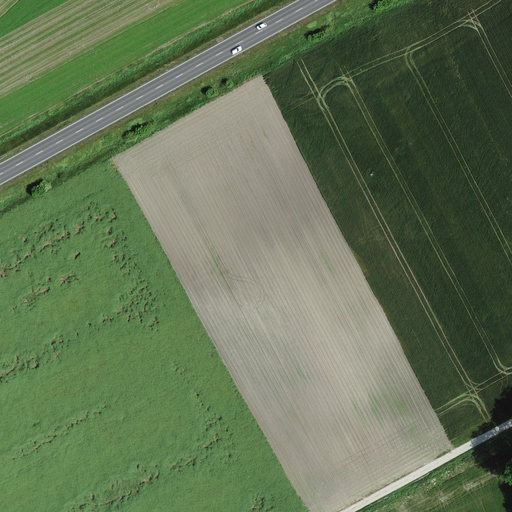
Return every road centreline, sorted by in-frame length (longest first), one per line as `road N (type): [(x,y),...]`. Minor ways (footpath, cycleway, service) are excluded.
road 1 (secondary): [(0,174),(316,0)]
road 2 (track): [(348,511),(511,423)]
